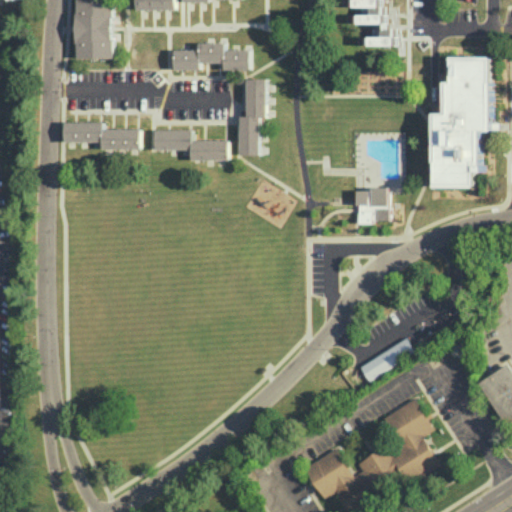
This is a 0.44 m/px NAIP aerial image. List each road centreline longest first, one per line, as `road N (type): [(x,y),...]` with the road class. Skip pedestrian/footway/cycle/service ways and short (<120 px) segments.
road 1 (residential): [(57,0),(50,351),(64,462),(87,511)]
road 2 (residential): [(101,511),(288,379),(387,263),(430,240),(511,219)]
road 3 (residential): [(511,26),(433,28),(431,0),(494,27)]
road 4 (residential): [(54,90),(226,99)]
